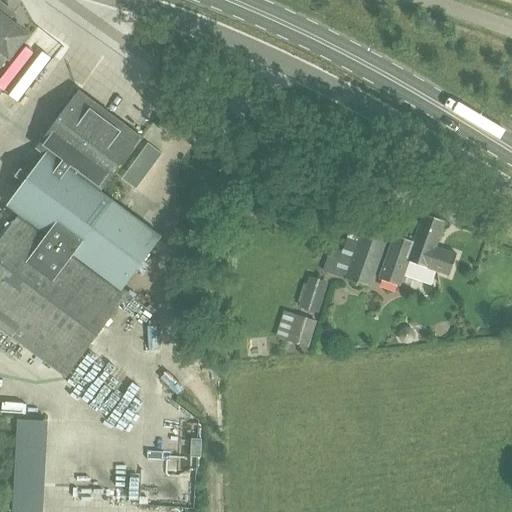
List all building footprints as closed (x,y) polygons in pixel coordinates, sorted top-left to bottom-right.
[(0,68),(27,35),(10,21),(15,14),(0,2),(0,68)] [(16,99),(46,51),(36,45),(6,92),(16,99)] [(124,289),(160,241),(163,237),(101,192),(141,138),(78,91),(35,149),(43,155),(29,174),(20,167),(15,175),(23,182),(5,206),(6,207),(0,214),(0,329),(66,379),(128,295),(129,293),(124,289)] [(149,144),(123,180),(137,191),(163,155),(149,144)] [(234,176),(240,167),(224,158),(219,167),(234,176)] [(385,261),(379,278),(400,285),(406,269),(408,262),(414,264),(449,276),(456,256),(435,248),(444,222),(423,214),(413,243),(394,236),(385,261)] [(324,273),(344,279),(361,231),(339,224),(324,273)] [(361,231),(344,279),(370,288),(388,239),(361,231)] [(318,314),(328,283),(309,276),(299,308),(318,314)] [(308,347),(316,322),(295,316),(287,341),(308,347)] [(406,328),(405,328),(405,329),(404,329),(403,329),(403,330),(402,330),(402,331),(401,331),(401,332),(400,333),(400,334),(400,335),(400,336),(400,337),(400,338),(400,339),(401,339),(401,340),(402,340),(402,341),(403,342),(404,342),(405,342),(405,343),(406,343),(407,343),(408,343),(409,342),(410,342),(411,342),(411,341),(412,341),(413,340),(413,339),(414,338),(414,337),(414,336),(414,335),(414,334),(414,333),(413,332),(413,331),(412,331),(412,330),(411,330),(411,329),(410,329),(409,329),(409,328),(408,328),(407,328),(406,328)] [(16,423),(10,511),(40,511),(46,425),(16,423)]
